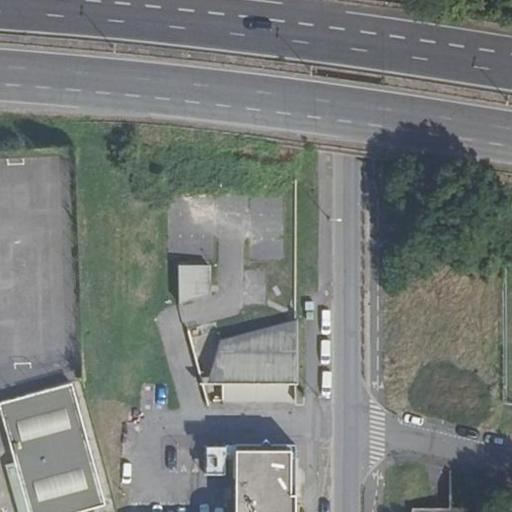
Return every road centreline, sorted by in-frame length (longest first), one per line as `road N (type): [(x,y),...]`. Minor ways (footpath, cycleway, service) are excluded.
road 1 (trunk): [(511,68),(0,1)]
road 2 (trunk): [(0,77),(511,141)]
road 3 (residential): [(347,0),(347,424)]
road 4 (unknown): [(196,420),(181,335),(199,308),(227,295),(234,225),(183,225)]
road 5 (unknown): [(196,420),(162,426),(151,437),(151,472),(163,485),(229,494)]
road 6 (residential): [(511,460),(347,424)]
road 7 (unknown): [(347,424),(196,420)]
